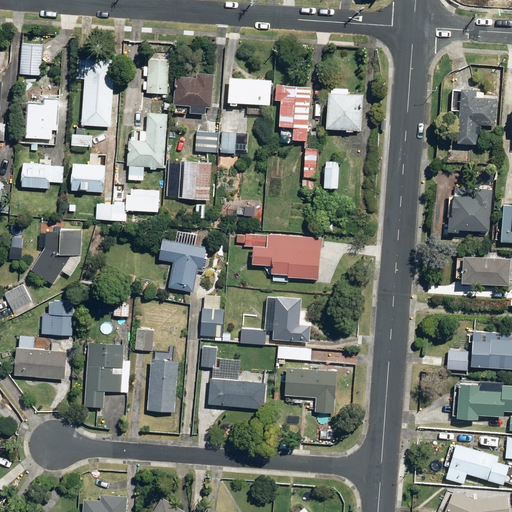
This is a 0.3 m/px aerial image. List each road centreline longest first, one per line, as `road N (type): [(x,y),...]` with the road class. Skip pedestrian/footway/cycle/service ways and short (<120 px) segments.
road 1 (tertiary): [(414,26),(381,468)]
road 2 (residential): [(25,0),(414,26)]
road 3 (residential): [(381,468),(53,444)]
